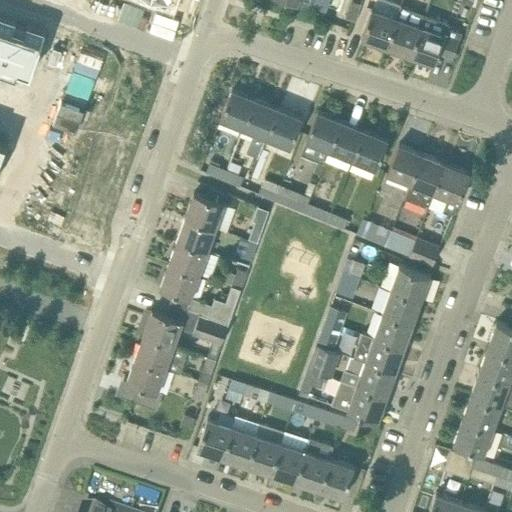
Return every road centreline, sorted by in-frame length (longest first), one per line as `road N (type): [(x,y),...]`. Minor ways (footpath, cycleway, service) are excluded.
road 1 (residential): [(391,511),(511,173)]
road 2 (residential): [(477,117),(209,22)]
road 3 (residential): [(275,511),(57,436)]
road 4 (residential): [(121,274),(196,65)]
road 5 (residential): [(196,65),(13,0)]
road 6 (residential): [(57,436),(121,274)]
road 7 (residential): [(0,231),(121,274)]
